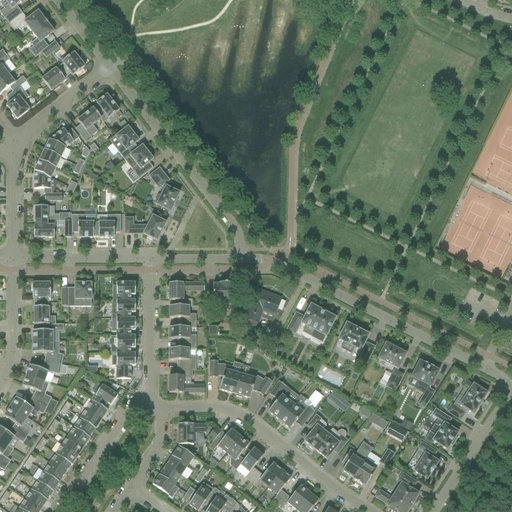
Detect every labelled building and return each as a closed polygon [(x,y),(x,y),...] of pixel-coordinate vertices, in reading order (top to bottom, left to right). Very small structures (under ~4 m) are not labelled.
[(3,0),(0,2),(0,4),(4,10),(0,12),(0,13),(8,24),(22,14),(17,7),(25,0),(3,0)] [(27,20),(22,14),(8,24),(14,32),(18,28),(21,31),(27,27),(32,33),(46,22),(43,19),(37,12),(27,20)] [(48,25),(46,22),(32,33),(37,40),(31,44),(33,47),(29,51),(35,58),(41,53),(48,48),(48,47),(43,41),(53,33),(48,25)] [(54,42),(48,47),(48,48),(41,53),(46,59),(59,48),(54,42)] [(65,57),(60,60),(63,64),(71,74),(73,77),(84,68),(83,66),(85,65),(80,59),(79,60),(73,53),(66,59),(65,57)] [(0,81),(8,75),(10,74),(3,65),(9,60),(5,56),(0,59),(0,81)] [(64,80),(71,74),(63,64),(56,69),(55,69),(41,80),(50,92),(52,91),(53,92),(59,87),(58,86),(65,81),(64,80)] [(0,95),(9,88),(12,93),(20,87),(26,82),(22,77),(14,84),(8,75),(0,81),(0,95)] [(28,98),(20,87),(12,93),(6,98),(10,103),(6,106),(13,115),(11,116),(14,120),(15,119),(17,120),(29,111),(22,102),(28,98)] [(97,106),(93,109),(92,110),(100,120),(103,124),(119,111),(106,96),(96,104),(97,106)] [(92,110),(93,109),(92,109),(77,121),(80,125),(75,129),(86,143),(91,139),(90,137),(97,132),(92,126),(100,120),(92,110)] [(127,128),(109,142),(124,161),(130,157),(129,156),(138,150),(138,149),(134,145),(138,142),(127,128)] [(49,141),(65,149),(73,142),(73,143),(78,139),(71,130),(67,134),(63,129),(49,140),(49,141)] [(65,149),(49,141),(44,151),(60,159),(65,149)] [(98,151),(93,145),(89,148),(94,154),(98,151)] [(142,146),(138,149),(138,150),(129,156),(130,157),(124,161),(138,179),(153,169),(149,163),(152,160),(142,146)] [(60,159),(44,151),(39,161),(55,169),(60,159)] [(55,169),(39,161),(34,171),(50,179),(55,169)] [(176,201),(175,201),(179,194),(165,187),(164,186),(169,181),(159,169),(148,177),(158,190),(159,189),(163,191),(161,196),(159,196),(158,196),(154,203),(155,204),(156,205),(156,206),(163,209),(162,211),(167,213),(168,212),(170,212),(173,205),(173,206),(176,201)] [(50,194),(50,179),(34,171),(34,172),(34,190),(44,190),(44,194),(50,194)] [(91,174),(84,171),(81,175),(89,179),(91,174)] [(71,182),(68,188),(73,191),(76,185),(71,182)] [(47,208),(44,208),(34,208),(34,226),(34,227),(46,227),(46,222),(53,222),(59,222),(59,216),(52,216),(52,217),(47,217),(47,208)] [(95,238),(95,224),(95,216),(84,216),(71,216),(71,221),(71,234),(72,234),(77,234),(77,239),(93,239),(93,238),(95,238)] [(120,216),(106,216),(106,223),(98,223),(98,224),(95,224),(95,238),(98,238),(98,239),(113,239),(114,234),(120,234),(120,216)] [(124,219),(124,225),(124,235),(143,235),(147,237),(146,238),(152,241),(152,239),(156,242),(165,223),(152,217),(147,226),(132,226),(132,219),(124,219)] [(53,226),(53,222),(46,222),(46,227),(34,227),(34,226),(34,239),(53,239),(53,226)] [(32,299),(35,299),(35,298),(48,298),(48,299),(50,299),(50,284),(41,284),(41,282),(34,282),(34,284),(32,284),(32,299)] [(68,289),(68,307),(80,307),(91,307),(91,301),(91,294),(91,284),(74,284),(74,289),(68,289)] [(135,296),(135,284),(116,284),(116,288),(113,288),(112,302),(114,302),(130,302),(130,296),(135,296)] [(179,301),(179,307),(189,307),(192,307),(192,300),(183,300),(183,292),(204,292),(204,284),(169,284),(169,294),(167,294),(167,299),(169,299),(169,301),(179,301)] [(233,306),(233,285),(231,285),(231,284),(219,284),(219,285),(212,285),(212,303),(216,303),(216,308),(224,308),(224,306),(233,306)] [(256,291),(245,319),(258,323),(260,317),(262,311),(274,315),(280,300),(256,291)] [(48,308),(48,299),(48,298),(35,298),(35,299),(35,308),(33,308),(33,316),(32,316),(32,324),(33,324),(33,326),(45,326),(48,325),(55,325),(55,318),(48,318),(48,308)] [(111,302),(111,319),(116,319),(116,320),(130,320),(130,319),(130,313),(135,313),(135,302),(130,302),(114,302),(111,302)] [(295,313),(286,330),(293,334),(299,323),(305,326),(301,332),(310,337),(313,331),(324,337),(335,319),(325,314),(326,313),(320,310),(320,311),(310,306),(304,318),(295,313)] [(189,315),(189,307),(179,307),(169,307),(169,319),(179,319),(179,328),(189,328),(189,329),(195,329),(195,315),(189,315)] [(135,319),(130,319),(130,320),(116,320),(116,319),(111,319),(111,322),(109,322),(109,329),(111,329),(111,333),(116,333),(116,337),(130,337),(130,331),(135,331),(135,319)] [(367,344),(364,343),(368,336),(346,324),(345,327),(343,326),(341,331),(342,332),(338,340),(343,343),(340,349),(351,355),(354,349),(360,352),(360,351),(363,352),(359,360),(366,364),(374,348),(367,344)] [(63,325),(55,325),(48,325),(45,326),(45,332),(32,332),(32,343),(52,343),(52,332),(63,332),(63,325)] [(208,336),(217,336),(217,327),(208,327),(208,336)] [(189,336),(189,329),(189,328),(179,328),(169,328),(169,340),(179,340),(179,349),(179,350),(189,350),(195,350),(195,336),(189,336)] [(130,337),(116,337),(110,337),(110,340),(108,340),(108,346),(110,346),(110,355),(111,355),(130,355),(130,349),(135,349),(135,337),(130,337)] [(58,343),(52,343),(32,343),(32,354),(45,354),(44,363),(61,366),(63,356),(58,355),(58,343)] [(396,373),(406,355),(398,351),(397,351),(393,349),(393,348),(385,344),(377,360),(394,369),(385,387),(394,392),(402,376),(396,373)] [(189,357),(189,350),(179,350),(179,349),(169,349),(169,361),(179,361),(179,371),(195,371),(195,357),(189,357)] [(135,355),(130,355),(111,355),(111,366),(116,366),(116,380),(130,380),(130,366),(135,366),(135,355)] [(234,395),(239,375),(231,373),(232,368),(223,366),(217,365),(216,362),(209,362),(209,379),(217,378),(217,376),(219,376),(222,377),(221,382),(220,381),(218,388),(219,388),(219,390),(234,395)] [(430,388),(438,371),(432,368),(425,364),(425,365),(419,362),(410,378),(418,381),(414,388),(424,395),(418,405),(424,409),(434,393),(429,389),(430,387),(430,388)] [(61,366),(44,363),(42,371),(29,366),(28,369),(26,369),(25,374),(26,374),(26,377),(44,383),(48,384),(49,385),(53,374),(59,375),(61,366)] [(195,371),(179,371),(179,377),(169,377),(169,394),(204,394),(204,386),(183,386),(183,378),(192,378),(192,371),(195,371)] [(256,392),(262,397),(271,383),(265,378),(263,381),(258,378),(247,375),(247,377),(239,375),(234,395),(236,395),(235,397),(241,399),(242,397),(249,399),(252,391),(256,392)] [(48,384),(44,383),(26,377),(22,387),(35,392),(31,399),(47,407),(51,399),(44,395),(48,384)] [(450,405),(446,412),(460,421),(464,414),(463,414),(466,410),(473,415),(478,407),(479,408),(482,402),(487,394),(472,385),(472,386),(465,381),(460,388),(468,392),(463,399),(459,396),(452,407),(450,405)] [(279,421),(292,405),(285,399),(290,392),(284,387),(285,387),(278,382),(269,396),(276,400),(277,401),(267,412),(279,421)] [(114,395),(116,391),(111,388),(108,391),(98,384),(92,394),(95,396),(91,401),(103,409),(107,404),(111,407),(117,397),(114,395)] [(73,397),(77,391),(72,388),(68,394),(73,397)] [(47,407),(31,399),(28,406),(16,398),(15,400),(13,399),(9,405),(11,406),(10,407),(27,419),(30,414),(35,418),(38,413),(43,415),(47,407)] [(107,411),(103,409),(91,401),(85,410),(101,421),(107,411)] [(66,403),(63,408),(68,411),(71,406),(66,403)] [(299,410),(292,405),(279,421),(289,430),(294,424),(300,429),(314,412),(308,407),(304,404),(299,410)] [(24,423),(27,419),(10,407),(3,417),(14,424),(11,429),(26,439),(31,431),(30,428),(24,423)] [(64,416),(68,411),(63,408),(59,413),(64,416)] [(95,430),(101,421),(85,410),(79,419),(95,430)] [(450,420),(435,410),(432,416),(437,419),(429,433),(435,437),(432,441),(446,451),(450,445),(451,446),(456,440),(454,439),(458,433),(446,426),(450,420)] [(369,420),(384,430),(389,423),(374,413),(369,420)] [(327,435),(322,431),(325,427),(325,424),(320,421),(320,420),(315,416),(307,427),(312,431),(304,442),(309,446),(308,447),(312,451),(313,449),(314,451),(327,435)] [(89,438),(95,430),(79,419),(73,428),(89,439),(89,438)] [(54,420),(51,426),(55,429),(59,424),(54,420)] [(400,427),(409,431),(412,425),(403,420),(400,427)] [(193,433),(205,433),(205,425),(178,425),(178,446),(193,446),(193,433)] [(52,434),(55,429),(51,426),(47,431),(52,434)] [(26,439),(11,429),(8,434),(0,428),(0,441),(8,447),(14,438),(22,443),(26,439)] [(83,448),(89,439),(73,428),(67,437),(83,448)] [(215,428),(207,438),(213,442),(221,432),(215,428)] [(332,429),(327,435),(314,451),(326,460),(333,452),(337,455),(347,442),(343,439),(345,437),(345,435),(345,433),(343,431),(341,431),(339,432),(337,434),(332,429)] [(403,441),(407,433),(399,429),(395,438),(403,441)] [(209,446),(208,448),(213,452),(217,447),(226,454),(240,437),(238,436),(238,435),(234,431),(233,432),(231,430),(226,436),(221,432),(213,442),(209,446)] [(77,457),(83,448),(67,437),(61,446),(77,457)] [(240,437),(226,454),(231,458),(230,459),(229,466),(236,471),(240,466),(244,461),(239,457),(249,445),(240,437)] [(42,438),(38,444),(43,447),(47,442),(42,438)] [(8,447),(0,441),(0,461),(7,466),(10,462),(2,456),(8,447)] [(349,451),(341,463),(345,466),(341,472),(353,479),(363,463),(365,460),(372,449),(371,449),(363,444),(363,443),(362,443),(355,455),(349,451)] [(40,452),(43,447),(38,444),(35,449),(40,452)] [(436,453),(421,444),(418,449),(419,450),(413,459),(418,463),(413,472),(426,480),(430,475),(431,475),(435,469),(434,469),(438,463),(432,459),(432,458),(436,453)] [(71,466),(77,457),(61,446),(55,455),(71,466)] [(178,447),(171,457),(187,467),(193,458),(178,447)] [(253,449),(244,461),(240,466),(249,473),(245,478),(250,482),(258,472),(253,469),(263,456),(253,449)] [(378,464),(385,468),(394,454),(387,450),(378,464)] [(71,466),(55,455),(49,464),(65,474),(71,466)] [(30,456),(26,462),(31,465),(35,459),(30,456)] [(187,467),(171,457),(165,467),(180,477),(187,467)] [(365,460),(363,463),(353,479),(352,480),(362,487),(363,486),(365,487),(377,468),(365,460)] [(28,470),(31,465),(26,462),(23,467),(28,470)] [(59,483),(65,474),(49,464),(43,473),(59,483)] [(258,472),(250,482),(255,486),(259,481),(268,488),(281,471),(272,464),(262,476),(258,472)] [(180,477),(165,467),(159,476),(174,486),(180,477)] [(202,469),(198,475),(203,478),(207,472),(202,469)] [(290,479),(281,471),(268,488),(277,495),(272,501),(277,505),(285,495),(280,491),(290,479)] [(53,492),(59,483),(43,473),(37,482),(53,492)] [(18,474),(14,479),(19,483),(23,477),(18,474)] [(416,483),(402,474),(397,482),(401,484),(391,499),(379,491),(375,497),(387,505),(387,506),(390,508),(389,509),(393,511),(406,511),(408,509),(409,510),(414,503),(413,502),(418,495),(411,490),(416,483)] [(199,484),(203,478),(198,475),(194,481),(199,484)] [(178,489),(174,486),(159,476),(152,486),(171,499),(178,489)] [(15,488),(19,483),(14,479),(11,485),(15,488)] [(46,501),(53,492),(37,482),(31,491),(46,501)] [(212,503),(215,498),(219,492),(214,489),(213,490),(203,483),(188,506),(197,511),(198,511),(207,499),(212,503)] [(295,511),(309,494),(307,492),(308,492),(303,488),(302,489),(300,487),(290,499),(285,495),(277,505),(282,509),(286,503),(295,511)] [(190,488),(186,494),(190,497),(194,491),(190,488)] [(40,510),(46,501),(31,491),(25,500),(40,510)] [(6,492),(2,497),(7,501),(11,495),(6,492)] [(186,503),(190,497),(186,494),(182,500),(186,503)] [(309,511),(318,501),(309,494),(295,511),(296,511),(309,511)] [(215,498),(212,503),(205,511),(220,511),(222,510),(225,511),(229,511),(236,504),(234,503),(235,502),(225,496),(221,502),(215,498)] [(24,511),(39,511),(40,510),(25,500),(19,508),(24,511)]
